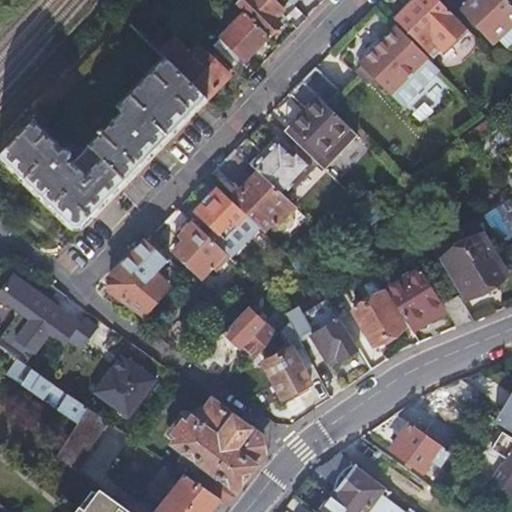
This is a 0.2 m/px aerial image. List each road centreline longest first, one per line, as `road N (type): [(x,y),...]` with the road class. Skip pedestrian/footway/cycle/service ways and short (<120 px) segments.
road 1 (residential): [(350,0),(74,288)]
road 2 (tertiary): [(511,328),(417,366),(299,448),(247,511)]
